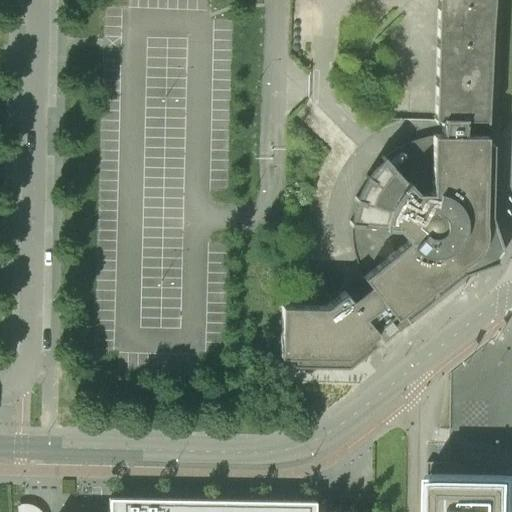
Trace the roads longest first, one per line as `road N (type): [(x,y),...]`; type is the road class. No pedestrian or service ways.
road 1 (tertiary): [(27,366),(37,0)]
road 2 (residential): [(269,129),(273,0)]
